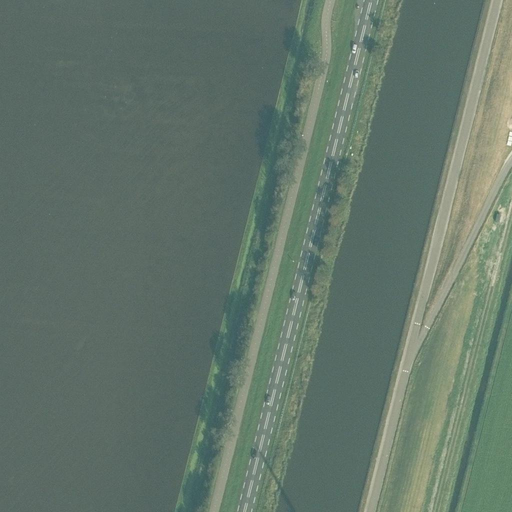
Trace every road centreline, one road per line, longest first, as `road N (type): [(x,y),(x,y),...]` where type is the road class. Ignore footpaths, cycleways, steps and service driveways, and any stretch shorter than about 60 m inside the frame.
road 1 (primary): [(244,511),(371,0)]
road 2 (unclassified): [(213,511),(321,78),(330,0)]
road 3 (unclassified): [(408,363),(498,0)]
road 4 (unclassified): [(408,363),(511,160)]
road 5 (unclassified): [(371,511),(408,363)]
